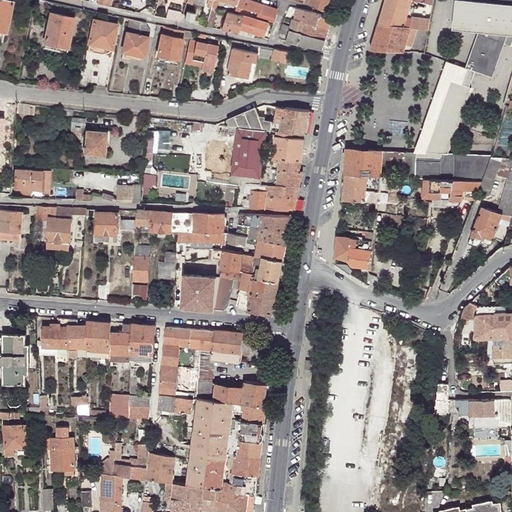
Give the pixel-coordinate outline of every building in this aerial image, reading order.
[(0,0),(0,30),(6,31),(12,1),(11,0),(0,0)] [(238,0),(213,0),(211,6),(211,8),(215,9),(218,0),(236,6),(238,0)] [(262,4),(249,0),(238,0),(236,6),(235,11),(239,12),(240,7),(258,12),(260,13),(262,4)] [(249,0),(262,4),(274,8),(276,0),(249,0)] [(326,10),(330,0),(305,0),(305,2),(326,10)] [(416,28),(428,29),(430,18),(433,3),(426,2),(425,7),(419,5),(418,8),(410,6),(412,2),(412,0),(385,0),(385,2),(379,23),(399,25),(411,27),(416,28)] [(511,0),(490,0),(482,23),(474,46),(466,68),(467,68),(464,77),(471,79),(473,75),(486,80),(496,51),(511,5),(511,0)] [(274,8),(262,4),(260,13),(262,13),(275,17),(277,9),(274,8)] [(169,8),(166,18),(178,21),(180,12),(169,8)] [(211,8),(206,26),(212,28),(217,9),(215,9),(211,8)] [(297,8),(295,19),(305,22),(329,28),(331,19),(320,15),(320,14),(297,8)] [(195,13),(187,11),(185,19),(193,21),(195,13)] [(60,45),(59,49),(67,50),(74,17),(51,12),(44,42),(45,42),(60,45)] [(227,12),(221,30),(244,35),(245,33),(254,36),(255,33),(265,36),(269,23),(234,14),(227,12)] [(295,19),(293,18),(291,26),(290,30),(302,33),(305,22),(295,19)] [(474,46),(482,23),(468,18),(460,42),(449,71),(450,72),(444,90),(440,101),(462,108),(472,80),(471,79),(464,77),(467,68),(466,68),(474,46)] [(94,19),(89,43),(105,46),(112,48),(117,24),(94,19)] [(145,22),(129,19),(123,50),(142,55),(144,55),(149,30),(145,22)] [(302,33),(326,39),(329,28),(305,22),(302,33)] [(290,30),(291,26),(283,23),(280,32),(289,35),(290,30)] [(390,50),(403,51),(406,45),(411,27),(399,25),(379,23),(378,27),(370,49),(373,49),(381,50),(390,50)] [(179,29),(164,26),(158,54),(178,58),(185,30),(179,29)] [(410,46),(416,28),(411,27),(406,45),(410,46)] [(291,43),(298,45),(302,33),(290,30),(289,35),(286,42),(291,43)] [(298,45),(323,50),(326,39),(302,33),(298,45)] [(190,40),(185,62),(192,64),(193,59),(203,61),(202,66),(202,69),(213,72),(218,46),(190,40)] [(105,46),(89,43),(88,49),(90,51),(101,53),(104,53),(105,46)] [(252,62),(256,62),(258,53),(233,47),(228,73),(240,76),(240,78),(248,80),(252,62)] [(286,62),(289,51),(274,48),(272,59),(286,62)] [(142,55),(123,50),(121,56),(141,60),(142,55)] [(157,60),(167,63),(177,65),(178,58),(158,54),(157,60)] [(462,108),(440,101),(426,143),(447,150),(457,122),(462,108)] [(35,105),(18,103),(17,112),(34,114),(35,105)] [(227,119),(229,125),(267,129),(272,129),(273,120),(266,119),(265,117),(260,116),(257,108),(256,106),(227,119)] [(273,120),(272,129),(277,130),(305,133),(310,111),(286,108),(285,108),(278,107),(275,121),(273,120)] [(85,119),(72,117),(70,136),(73,136),(74,134),(79,134),(80,131),(81,131),(82,127),(84,127),(85,119)] [(495,128),(477,123),(470,148),(488,154),(495,128)] [(212,167),(211,179),(250,185),(251,183),(260,184),(262,167),(267,129),(229,125),(228,132),(220,131),(219,140),(225,141),(222,169),(220,169),(220,159),(214,156),(212,167)] [(206,126),(201,128),(207,147),(211,146),(206,126)] [(106,132),(87,130),(84,152),(104,154),(106,132)] [(305,133),(277,130),(273,159),(278,159),(302,160),(305,133)] [(402,165),(403,151),(347,148),(346,174),(367,175),(380,176),(380,164),(402,165)] [(82,152),(69,151),(68,159),(81,161),(82,152)] [(415,178),(416,156),(417,152),(406,151),(405,177),(415,178)] [(485,173),(491,156),(481,155),(451,153),(443,153),(442,153),(441,157),(416,156),(415,178),(419,178),(424,178),(435,179),(463,181),(467,181),(472,181),(473,172),(477,172),(485,173)] [(509,178),(511,168),(511,157),(507,158),(496,157),(492,156),(491,156),(485,173),(482,182),(480,186),(478,191),(489,195),(497,174),(509,178)] [(301,170),(302,160),(278,159),(276,168),(301,170)] [(42,170),(15,168),(14,188),(41,190),(42,170)] [(303,170),(301,170),(276,168),(274,185),(300,187),(303,170)] [(482,182),(485,173),(477,172),(473,172),(472,181),(482,182)] [(380,176),(367,175),(346,174),(342,199),(378,201),(379,192),(379,185),(380,176)] [(397,178),(380,176),(379,185),(396,186),(397,178)] [(435,179),(424,178),(423,196),(432,197),(430,218),(448,220),(449,206),(441,205),(442,200),(442,195),(450,196),(450,200),(462,201),(463,181),(435,179)] [(480,186),(482,182),(472,181),(467,181),(465,197),(475,198),(478,191),(480,186)] [(119,184),(118,201),(133,202),(133,185),(119,184)] [(297,197),(300,187),(274,185),(268,184),(267,189),(268,189),(268,195),(297,197)] [(55,188),(55,200),(83,200),(83,188),(55,188)] [(250,199),(249,206),(264,207),(289,209),(295,209),(297,197),(268,195),(268,189),(267,189),(260,189),(251,188),(251,195),(247,194),(247,198),(250,199)] [(511,217),(511,216),(511,198),(504,197),(499,213),(483,207),(472,235),(481,238),(482,235),(485,236),(492,239),(500,219),(502,214),(511,217)] [(35,218),(42,218),(49,219),(48,240),(69,241),(71,217),(56,216),(56,206),(42,205),(36,205),(35,218)] [(71,217),(71,211),(72,207),(56,206),(56,216),(71,217)] [(0,213),(0,229),(18,231),(19,231),(21,211),(21,208),(12,207),(12,211),(0,210),(0,213)] [(153,210),(137,210),(136,219),(136,223),(152,224),(153,210)] [(161,211),(153,210),(152,224),(151,229),(165,230),(172,231),(172,230),(173,211),(161,211)] [(97,211),(95,233),(117,233),(118,212),(97,211)] [(224,213),(173,211),(172,230),(178,230),(228,232),(227,224),(224,224),(224,213)] [(270,214),(239,213),(237,224),(289,230),(292,215),(270,214)] [(500,219),(510,223),(511,217),(502,214),(500,219)] [(136,223),(136,219),(121,219),(120,228),(136,229),(136,228),(136,223)] [(237,224),(236,233),(248,236),(250,236),(286,244),(289,230),(237,224)] [(18,231),(0,229),(0,237),(17,239),(18,231)] [(228,232),(178,230),(177,241),(213,242),(229,242),(246,246),(248,236),(236,233),(228,232)] [(283,259),(286,244),(250,236),(249,242),(257,244),(255,255),(283,259)] [(337,236),(335,256),(347,259),(353,265),(368,267),(370,253),(371,240),(343,236),(337,236)] [(213,242),(177,241),(177,252),(183,252),(184,249),(186,249),(186,248),(209,249),(212,249),(213,246),(213,242)] [(150,246),(134,245),(134,255),(149,256),(150,246)] [(239,271),(242,252),(224,249),(213,249),(213,258),(222,259),(221,268),(239,271)] [(279,281),(283,259),(255,255),(242,252),(239,271),(243,271),(279,281)] [(134,255),(132,279),(147,280),(149,256),(134,255)] [(158,277),(175,278),(176,262),(159,260),(158,277)] [(510,265),(496,278),(501,283),(510,282),(510,265)] [(219,277),(215,309),(225,310),(230,303),(235,276),(239,277),(242,276),(243,271),(239,271),(221,268),(220,272),(219,277)] [(272,314),(279,281),(243,271),(242,276),(245,276),(242,290),(238,308),(272,314)] [(217,276),(184,274),(182,306),(215,309),(217,276)] [(132,284),(131,297),(146,298),(147,285),(132,284)] [(471,301),(463,309),(461,317),(476,317),(476,337),(489,337),(494,338),(494,320),(495,312),(494,305),(477,305),(471,301)] [(511,311),(495,312),(494,320),(511,320),(511,311)] [(88,347),(87,324),(78,324),(77,319),(59,317),(59,322),(53,322),(52,325),(43,325),(43,327),(41,327),(40,338),(43,338),(43,346),(68,346),(88,347)] [(111,350),(111,332),(111,321),(87,320),(87,324),(88,347),(88,348),(111,350)] [(511,320),(494,320),(494,338),(511,338),(511,320)] [(131,353),(132,323),(123,322),(123,332),(111,332),(111,350),(110,353),(131,353)] [(153,354),(155,325),(132,323),(131,353),(153,354)] [(167,326),(160,393),(195,398),(200,357),(215,358),(238,361),(243,331),(167,326)] [(0,358),(0,382),(4,383),(4,384),(26,384),(26,333),(4,333),(4,359),(0,358)] [(67,353),(68,346),(43,346),(43,338),(40,338),(38,338),(38,352),(67,353)] [(511,338),(494,338),(494,356),(511,355),(511,338)] [(372,356),(361,456),(386,459),(381,508),(401,510),(418,345),(394,343),(392,358),(372,356)] [(110,356),(110,353),(111,350),(88,348),(88,354),(110,356)] [(200,357),(195,398),(211,399),(215,358),(200,357)] [(130,394),(129,417),(149,418),(150,399),(144,398),(136,398),(137,376),(136,375),(136,368),(131,368),(130,394)] [(511,379),(501,379),(501,391),(511,391),(511,379)] [(243,403),(265,406),(267,383),(245,381),(243,403)] [(449,383),(439,381),(435,411),(447,412),(449,399),(449,383)] [(214,400),(241,403),(242,387),(216,383),(214,400)] [(0,389),(0,410),(9,411),(9,389),(0,389)] [(87,404),(87,398),(87,395),(90,395),(89,392),(88,392),(80,393),(80,389),(76,389),(76,396),(72,396),(72,405),(87,404)] [(119,417),(129,417),(130,394),(110,393),(110,410),(110,416),(119,417)] [(206,487),(245,492),(256,494),(263,425),(265,406),(243,403),(241,403),(214,400),(211,399),(195,398),(160,393),(159,408),(191,412),(194,400),(198,400),(187,484),(206,487)] [(471,414),(470,399),(462,399),(461,406),(461,414),(471,414)] [(496,414),(496,399),(470,399),(471,414),(476,414),(496,414)] [(508,424),(511,424),(511,399),(496,399),(496,414),(496,417),(498,417),(506,417),(506,422),(506,424),(508,424)] [(498,426),(498,417),(496,417),(496,414),(476,414),(476,426),(498,426)] [(4,424),(5,448),(15,448),(26,447),(26,424),(4,424)] [(65,469),(74,469),(73,437),(51,438),(51,449),(52,469),(65,469)] [(116,458),(115,458),(111,457),(111,444),(100,443),(100,462),(110,463),(110,464),(113,464),(115,463),(115,460),(116,458)] [(149,458),(149,453),(150,443),(139,443),(138,457),(149,458)] [(146,478),(173,482),(175,456),(149,453),(149,458),(148,459),(146,478)] [(132,477),(146,479),(146,478),(148,459),(130,458),(130,464),(131,464),(132,477)] [(123,475),(132,477),(131,464),(130,464),(115,463),(113,464),(113,472),(111,472),(110,511),(109,511),(121,511),(122,501),(123,475)] [(101,510),(110,511),(111,472),(103,472),(102,499),(101,499),(101,510)] [(203,511),(204,507),(206,487),(187,484),(174,482),(171,511),(203,511)] [(242,511),(245,492),(206,487),(204,507),(230,511),(229,511),(242,511)] [(52,508),(51,488),(43,488),(44,509),(52,508)] [(82,506),(90,506),(92,504),(92,490),(81,490),(82,506)] [(468,506),(469,511),(502,511),(501,501),(492,503),(491,499),(478,500),(479,504),(468,506)] [(142,511),(152,511),(153,502),(144,501),(142,511)]
